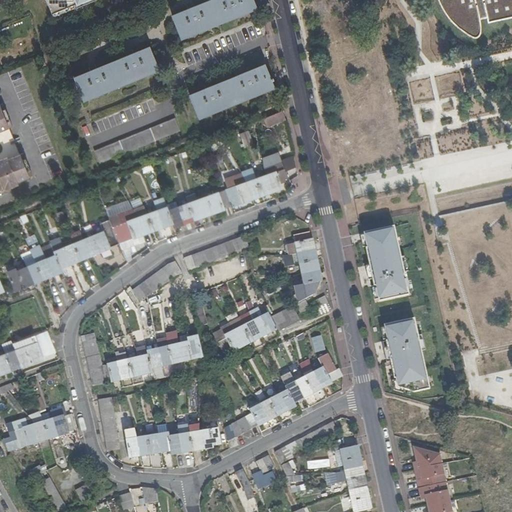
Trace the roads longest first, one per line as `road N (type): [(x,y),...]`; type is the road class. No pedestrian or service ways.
road 1 (residential): [(173,244),(80,312),(67,339),(96,454),(132,477),(189,480)]
road 2 (residential): [(364,396),(323,196)]
road 3 (residential): [(323,196),(279,0)]
road 4 (residential): [(189,480),(364,396)]
road 5 (residential): [(323,196),(173,244)]
